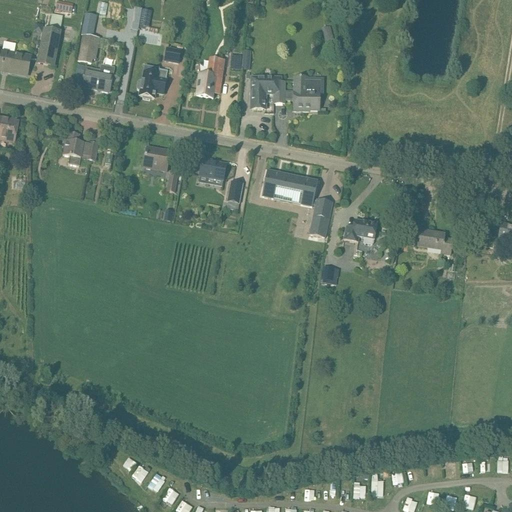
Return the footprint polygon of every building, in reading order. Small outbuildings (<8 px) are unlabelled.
[(72,14),(73,6),(57,2),(56,11),(72,14)] [(50,29),(60,31),(62,18),(52,16),(50,29)] [(150,21),(140,19),(139,27),(149,28),(150,21)] [(83,35),(83,36),(78,63),(91,65),(92,61),(94,61),(98,39),(93,38),(90,38),(92,27),(82,25),(81,35),(83,35)] [(335,45),(330,28),(322,30),(327,48),(335,45)] [(60,34),(44,30),(37,64),(54,67),(60,34)] [(164,62),(178,65),(180,53),(167,50),(164,62)] [(27,77),(29,68),(31,57),(0,51),(0,73),(2,73),(3,70),(8,71),(7,74),(27,77)] [(242,71),(249,72),(251,53),(243,52),(242,71)] [(241,58),(231,58),(230,70),(241,71),(241,58)] [(196,99),(213,101),(214,92),(220,92),(224,62),(218,62),(217,70),(209,69),(207,77),(199,75),(196,99)] [(109,94),(111,84),(114,72),(101,70),(101,72),(85,69),(82,88),(109,94)] [(159,95),(163,96),(168,73),(159,71),(158,77),(144,74),(142,83),(140,82),(138,83),(137,90),(138,92),(140,92),(139,98),(143,98),(143,100),(150,102),(150,100),(154,101),(155,93),(159,94),(159,95)] [(284,85),(282,85),(282,79),(250,78),(249,112),(266,112),(266,97),(274,97),(273,105),(284,105),(284,102),(285,93),(284,93),(284,85)] [(324,80),(307,80),(307,78),(294,78),(293,93),(285,93),(284,102),(293,102),(293,113),(310,113),(310,111),(319,111),(319,97),(323,97),(324,80)] [(0,142),(14,145),(16,133),(19,124),(0,119),(0,142)] [(95,163),(98,146),(78,142),(79,136),(68,134),(67,142),(64,142),(61,156),(69,158),(68,167),(79,169),(81,160),(95,163)] [(167,174),(170,154),(147,149),(142,170),(167,174)] [(211,164),(212,161),(203,159),(199,178),(198,185),(207,186),(208,179),(223,182),(226,166),(211,164)] [(267,172),(262,198),(273,200),(278,174),(267,172)] [(278,174),(273,200),(312,209),(313,207),(315,208),(309,237),(325,240),(332,204),(317,201),(316,203),(313,202),(318,183),(278,174)] [(177,179),(169,178),(166,193),(174,195),(177,179)] [(25,183),(22,183),(22,180),(16,180),(16,183),(13,183),(13,188),(25,188),(25,183)] [(243,186),(231,184),(227,203),(229,204),(228,210),(238,212),(239,205),(243,186)] [(373,243),(377,226),(354,222),(353,230),(346,229),(343,242),(357,245),(358,240),(364,241),(364,244),(365,246),(371,247),(373,245),(373,243)] [(511,228),(507,228),(501,227),(498,241),(510,243),(509,249),(511,249),(511,228)] [(450,259),(452,242),(444,241),(444,236),(420,232),(417,249),(440,252),(439,257),(450,259)] [(453,258),(466,260),(467,244),(455,242),(453,258)] [(322,269),(320,285),(336,288),(338,271),(322,269)] [(129,459),(123,468),(132,473),(137,464),(129,459)] [(467,460),(467,471),(476,471),(476,461),(467,460)] [(492,473),(491,461),(481,462),(482,473),(492,473)] [(509,462),(497,463),(498,475),(509,474),(509,462)] [(454,465),(443,468),(446,479),(456,476),(457,480),(463,478),(462,472),(456,473),(454,465)] [(138,467),(134,477),(142,481),(147,471),(138,467)] [(407,472),(409,483),(418,481),(416,470),(407,472)] [(146,491),(154,497),(165,482),(156,476),(146,491)] [(372,480),(371,494),(383,495),(383,481),(372,480)] [(365,499),(365,487),(353,486),(353,499),(365,499)] [(174,506),(179,493),(168,488),(162,502),(174,506)] [(434,493),(431,503),(441,506),(444,495),(434,493)] [(449,504),(459,506),(462,496),(452,493),(449,504)] [(466,511),(477,511),(480,499),(469,497),(466,511)] [(407,499),(403,511),(414,511),(418,503),(407,499)] [(182,501),(174,511),(189,511),(193,508),(182,501)]
